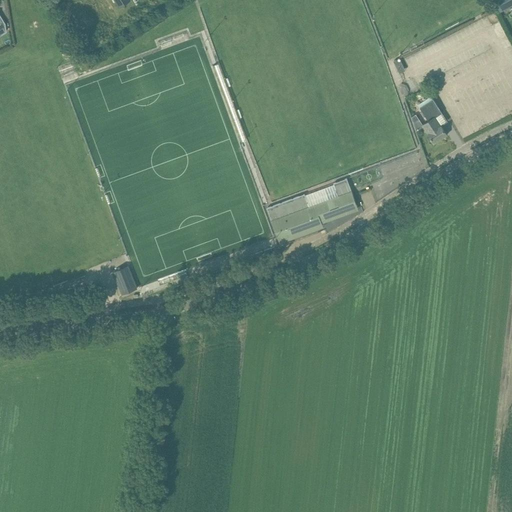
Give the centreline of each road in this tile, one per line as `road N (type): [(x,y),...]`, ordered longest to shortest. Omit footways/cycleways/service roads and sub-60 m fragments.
road 1 (tertiary): [(511,135),(328,252),(235,293),(158,313),(0,335)]
road 2 (track): [(135,511),(158,313)]
